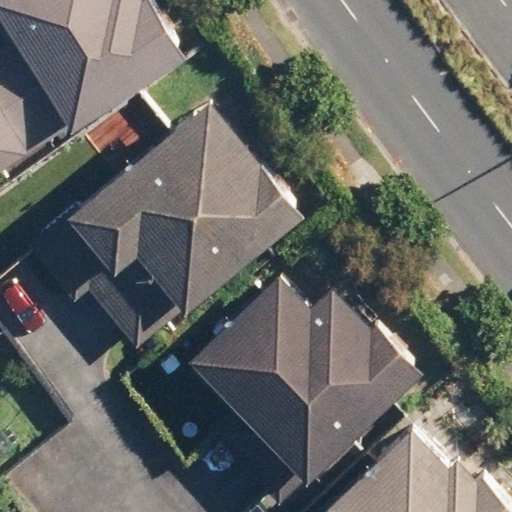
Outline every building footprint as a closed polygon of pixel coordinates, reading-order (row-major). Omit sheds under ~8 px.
[(0,0),(0,135),(163,28),(144,0),(0,0)] [(309,199),(227,98),(58,235),(141,336),(309,199)] [(428,348),(336,236),(196,348),(287,461),(428,348)] [(343,511),(511,511),(511,481),(445,411),(340,508),(343,511)] [(0,511),(26,511),(0,479),(0,511)]
